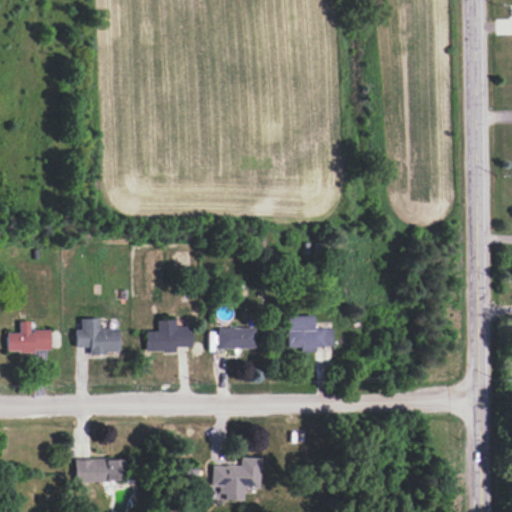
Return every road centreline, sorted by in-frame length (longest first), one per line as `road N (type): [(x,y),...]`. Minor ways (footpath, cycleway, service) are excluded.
road 1 (tertiary): [(470,0),(476,511)]
road 2 (residential): [(475,399),(0,404)]
